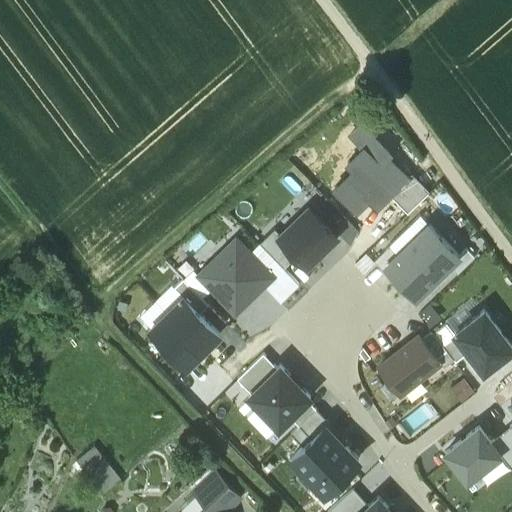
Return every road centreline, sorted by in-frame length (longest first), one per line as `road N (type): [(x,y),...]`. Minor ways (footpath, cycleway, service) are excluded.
road 1 (track): [(282,511),(98,319),(0,184)]
road 2 (track): [(91,309),(370,64)]
road 3 (track): [(511,254),(322,0)]
road 4 (residential): [(440,511),(397,460),(325,341)]
